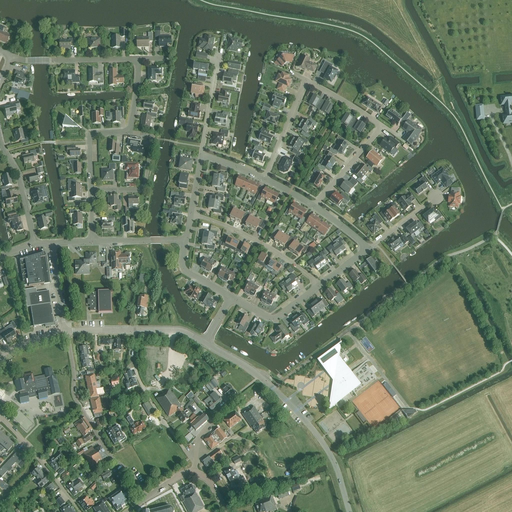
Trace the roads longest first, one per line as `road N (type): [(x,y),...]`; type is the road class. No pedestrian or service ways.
road 1 (residential): [(347,503),(497,432)]
road 2 (residential): [(347,503),(320,439),(259,376)]
road 3 (residential): [(321,283),(261,242),(191,212)]
road 4 (residential): [(64,330),(180,331),(205,343)]
road 5 (residential): [(129,131),(153,135),(143,189),(90,189)]
